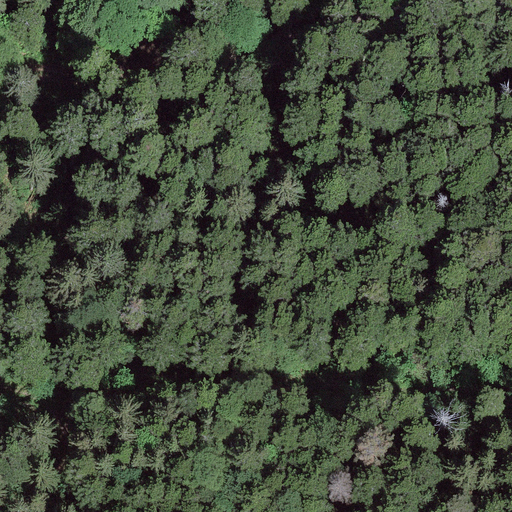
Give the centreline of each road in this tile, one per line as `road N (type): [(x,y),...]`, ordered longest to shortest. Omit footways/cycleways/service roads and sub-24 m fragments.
road 1 (track): [(0,385),(54,409),(511,388)]
road 2 (track): [(0,64),(95,72),(229,57),(431,4),(477,0)]
